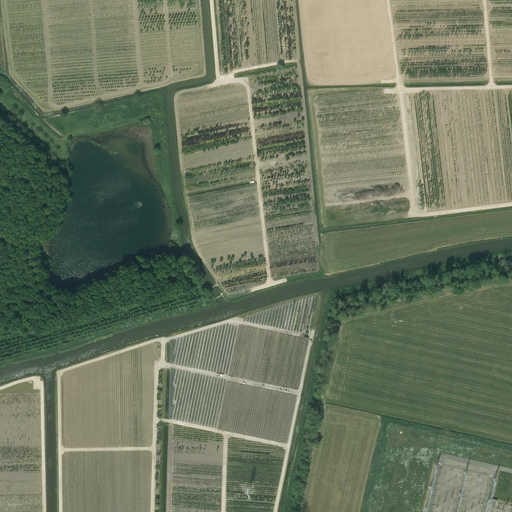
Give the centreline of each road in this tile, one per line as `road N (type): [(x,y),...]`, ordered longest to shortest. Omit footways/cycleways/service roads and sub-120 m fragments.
road 1 (track): [(511,86),(400,91),(386,0)]
road 2 (track): [(400,91),(413,214)]
